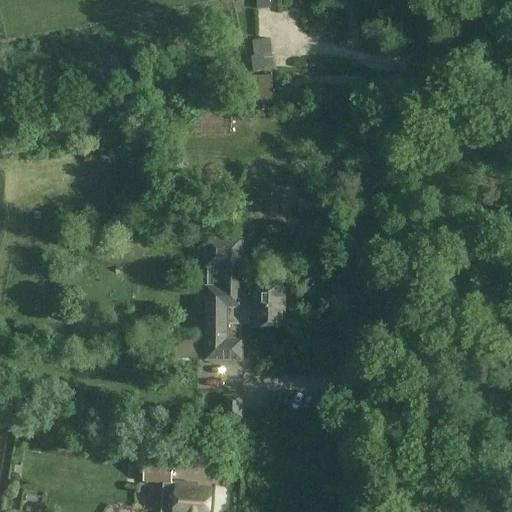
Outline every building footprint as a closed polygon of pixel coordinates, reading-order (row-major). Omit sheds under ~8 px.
[(257,0),(258,11),(272,10),(270,0),(257,0)] [(240,219),(279,221),(279,202),(241,200),(240,219)] [(256,287),(256,288),(240,288),(240,238),(206,238),(206,265),(206,286),(205,361),(243,361),(244,326),(283,326),(283,287),(256,287)] [(143,482),(171,484),(173,463),(145,461),(143,482)] [(208,511),(210,489),(178,486),(175,511),(208,511)]
